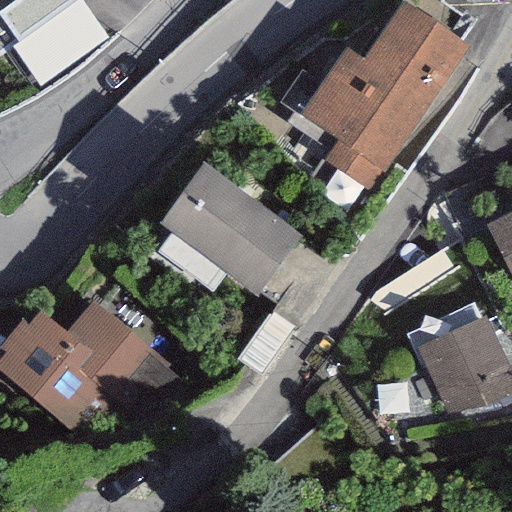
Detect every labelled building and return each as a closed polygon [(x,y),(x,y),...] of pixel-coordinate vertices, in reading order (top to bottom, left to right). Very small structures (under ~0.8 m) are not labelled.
[(0,0),(0,54),(12,46),(73,0),(0,0)] [(107,39),(81,0),(73,0),(12,46),(40,89),(107,39)] [(467,46),(400,2),(362,60),(344,48),(299,118),(336,142),(323,161),(369,191),(380,173),(383,174),(467,46)] [(301,236),(203,163),(158,223),(256,296),(301,236)] [(511,213),(485,227),(511,280),(511,213)] [(292,322),(337,272),(314,251),(269,300),(292,322)] [(165,364),(89,302),(64,332),(39,312),(28,326),(21,320),(0,346),(5,351),(0,356),(0,372),(72,431),(98,398),(122,417),(165,364)] [(511,392),(511,376),(485,317),(416,349),(447,415),(511,392)]
